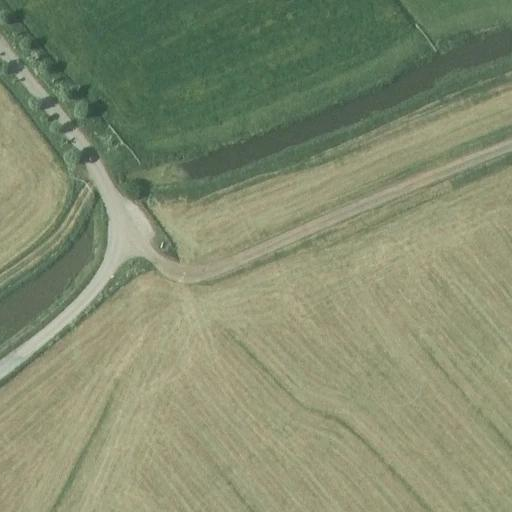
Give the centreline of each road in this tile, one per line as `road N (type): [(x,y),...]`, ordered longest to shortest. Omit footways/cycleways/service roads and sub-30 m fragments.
road 1 (track): [(511,17),(430,36),(381,68),(247,128),(135,152),(102,180)]
road 2 (unclassified): [(0,366),(83,299),(127,232),(90,157),(0,47)]
road 3 (track): [(0,285),(59,239),(102,180)]
